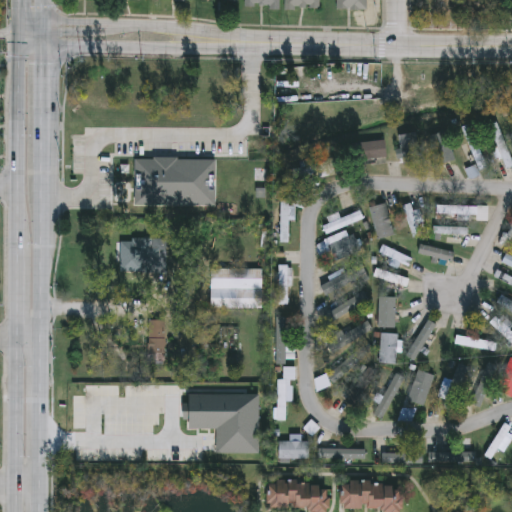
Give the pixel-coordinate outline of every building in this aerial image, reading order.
[(244,0),(245,9),(281,9),(281,0),(244,0)] [(320,0),(320,8),(285,7),(285,0),(320,0)] [(366,0),(366,8),(337,8),(337,0),(366,0)] [(511,163),(511,166),(503,169),(488,125),(497,122),(511,163)] [(470,124),(486,168),(472,173),(472,174),(467,175),(465,168),(475,165),(461,127),(470,124)] [(454,159),(437,164),(428,135),(445,130),(454,159)] [(398,134),(416,132),(420,162),(403,164),(398,134)] [(386,157),(358,158),(357,142),(385,140),(386,157)] [(307,166),(339,157),(343,171),(311,181),(307,166)] [(279,202),(293,202),(293,219),(288,218),(287,242),(278,241),(279,202)] [(423,231),(412,236),(399,207),(410,202),(423,231)] [(377,238),(369,207),(385,203),(393,233),(377,238)] [(435,216),(435,204),(486,204),(486,216),(435,216)] [(321,224),(359,211),(362,219),(323,232),(321,224)] [(464,240),(430,240),(430,228),(464,228),(464,240)] [(511,244),(500,241),(503,233),(510,236),(511,229),(511,244)] [(142,270),(122,270),(122,240),(142,240),(142,270)] [(417,251),(420,242),(453,252),(450,261),(417,251)] [(411,258),(407,267),(378,253),(382,244),(411,258)] [(295,263),(289,263),(288,304),(275,303),(276,264),(284,264),(284,251),(296,251),(295,263)] [(364,271),(325,290),(315,269),(323,265),(328,276),(359,262),(364,271)] [(511,282),(490,271),(494,263),(511,272),(511,282)] [(407,286),(371,276),(374,267),(409,277),(407,286)] [(263,308),(211,308),(211,268),(263,268),(263,308)] [(410,293),(410,279),(374,279),(374,293),(410,293)] [(324,314),(361,291),(365,297),(328,321),(324,314)] [(511,300),(511,310),(490,298),(494,291),(511,300)] [(395,310),(394,303),(409,302),(409,308),(395,310)] [(398,313),(412,311),(411,304),(397,306),(398,313)] [(373,314),(372,306),(386,305),(387,314),(373,314)] [(511,345),(489,322),(496,315),(511,331),(511,345)] [(166,319),(166,363),(149,363),(149,319),(166,319)] [(334,352),(328,343),(365,320),(370,328),(334,352)] [(274,322),(285,322),(285,346),(296,346),(296,360),(274,360),(274,322)] [(410,362),(416,329),(432,332),(426,365),(410,362)] [(378,363),(378,332),(396,332),(396,363),(378,363)] [(491,341),(489,349),(454,343),(455,334),(491,341)] [(328,372),(353,353),(359,360),(333,380),(328,372)] [(511,388),(500,384),(508,361),(511,362),(511,388)] [(491,365),(479,404),(469,401),(481,362),(491,365)] [(460,370),(447,409),(434,405),(447,366),(460,370)] [(276,378),(283,378),(283,367),(291,367),(291,400),(285,400),(285,420),(276,420),(276,378)] [(401,373),(385,417),(374,413),(390,368),(401,373)] [(432,374),(422,404),(406,399),(416,369),(432,374)] [(368,387),(355,407),(341,399),(354,378),(368,387)] [(397,419),(401,406),(414,410),(410,423),(397,419)] [(426,417),(429,407),(439,410),(436,419),(426,417)] [(346,448),(364,448),(364,459),(319,459),(319,442),(322,442),(316,439),(322,428),(333,434),(329,442),(346,442),(346,448)] [(500,433),(493,464),(486,463),(493,431),(500,433)] [(277,458),(277,440),(289,440),(289,434),(300,434),(300,440),(308,440),(308,458),(277,458)] [(462,446),(462,439),(471,439),(471,465),(437,465),(437,454),(424,454),(424,438),(444,438),(444,446),(462,446)] [(379,463),(379,453),(420,453),(420,463),(379,463)] [(327,509),(267,509),(267,480),(327,480),(327,509)] [(342,509),(341,481),(401,480),(401,508),(342,509)]
